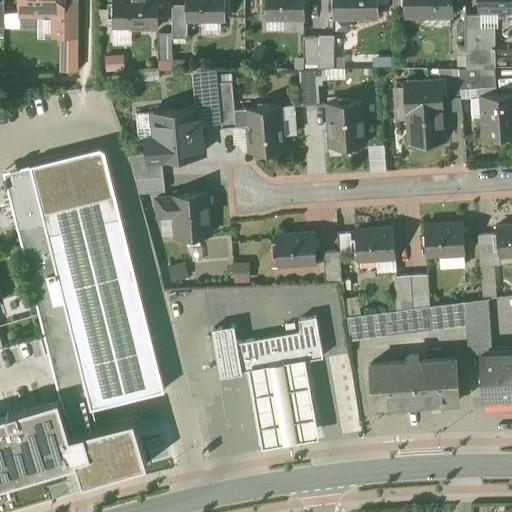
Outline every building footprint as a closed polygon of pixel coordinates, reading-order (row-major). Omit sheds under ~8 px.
[(62,0),(22,0),(22,13),(61,14),(63,13),(63,2),(62,0)] [(158,0),(113,0),(114,28),(159,28),(158,0)] [(225,0),(186,0),(187,5),(187,21),(188,21),(226,20),(225,0)] [(305,0),(266,0),(267,19),(306,18),(305,0)] [(378,0),(334,0),(334,18),(379,18),(378,0)] [(452,0),(406,0),(406,17),(453,16),(452,0)] [(511,0),(480,0),(481,12),(511,11),(511,0)] [(80,2),(63,2),(63,13),(61,14),(61,36),(63,36),(63,32),(77,32),(77,36),(79,36),(80,2)] [(187,5),(173,5),(173,33),(173,39),(188,39),(188,21),(187,21),(187,5)] [(482,15),(467,15),(467,69),(496,69),(496,27),(482,27),(482,15)] [(173,33),(158,33),(159,61),(173,61),(173,39),(173,33)] [(335,35),(320,35),(319,37),(320,64),(320,68),(335,67),(335,35)] [(319,37),(304,37),(304,64),(320,64),(319,37)] [(106,56),(107,70),(125,69),(124,55),(106,56)] [(460,69),(440,69),(440,81),(441,81),(442,100),(462,99),(461,90),(460,69)] [(467,69),(460,69),(461,90),(497,87),(496,69),(467,69)] [(317,70),(300,70),(302,106),(319,105),(317,70)] [(440,81),(407,83),(407,88),(409,120),(410,143),(444,140),(442,100),(441,81),(440,81)] [(407,88),(396,88),(397,90),(395,91),(396,120),(409,120),(407,88)] [(511,93),(482,96),(483,117),(484,138),(511,136),(511,93)] [(233,94),(219,95),(222,128),(237,127),(235,110),(233,94)] [(482,96),(471,96),(473,118),(483,117),(482,96)] [(362,101),(328,103),(331,148),(365,146),(362,101)] [(281,106),(235,110),(237,127),(249,126),(251,153),(285,151),(281,106)] [(200,109),(166,112),(168,135),(147,137),(148,154),(149,159),(162,158),(204,154),(200,109)] [(235,128),(235,146),(247,146),(247,127),(235,128)] [(372,170),(386,169),(385,145),(370,145),(372,170)] [(168,393),(101,149),(40,164),(5,173),(9,191),(66,418),(168,393)] [(162,158),(149,159),(148,154),(130,156),(136,180),(164,177),(162,158)] [(164,177),(136,180),(140,194),(166,191),(164,177)] [(208,193),(174,197),(174,198),(157,199),(159,218),(176,216),(178,238),(211,235),(208,193)] [(464,223),(425,226),(427,256),(466,254),(464,223)] [(511,225),(497,227),(500,257),(511,255),(511,225)] [(394,228),(355,230),(357,261),(396,258),(394,228)] [(315,232),(276,235),(278,266),(317,263),(315,232)] [(494,234),(479,235),(481,267),(497,266),(494,234)] [(269,238),(254,240),(257,262),(272,259),(269,238)] [(340,251),(324,252),(326,282),(342,282),(340,251)] [(427,275),(411,276),(414,309),(426,307),(429,307),(427,275)] [(411,276),(397,277),(399,311),(414,309),(411,276)] [(489,299),(465,302),(467,326),(469,355),(481,354),(493,354),(489,299)] [(429,307),(426,307),(429,331),(467,326),(465,302),(429,307)] [(386,312),(347,318),(351,341),(389,336),(386,312)] [(275,336),(238,342),(242,371),(249,370),(281,364),(311,359),(324,357),(317,316),(300,319),(302,331),(275,336)] [(243,373),(242,371),(238,342),(235,326),(213,329),(220,377),(243,373)] [(511,397),(511,353),(493,354),(481,354),(483,398),(511,397)] [(420,355),(408,356),(408,361),(371,364),(374,407),(460,401),(457,358),(420,361),(420,355)] [(281,364),(249,370),(257,412),(264,451),(325,439),(318,401),(311,359),(281,364)] [(7,408),(0,409),(0,484),(18,479),(19,480),(38,474),(38,473),(57,467),(76,459),(91,454),(84,434),(71,436),(66,418),(59,393),(31,402),(7,408)]
